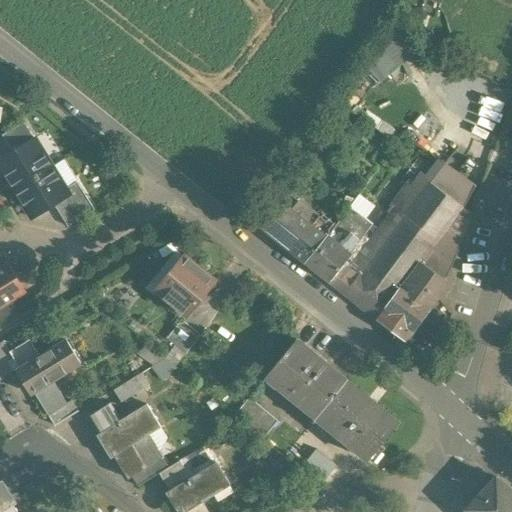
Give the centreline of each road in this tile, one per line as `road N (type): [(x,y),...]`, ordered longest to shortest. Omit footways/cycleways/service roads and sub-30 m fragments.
road 1 (tertiary): [(457,415),(181,191)]
road 2 (track): [(384,0),(224,223)]
road 3 (tertiary): [(181,191),(0,46)]
road 4 (residential): [(181,191),(74,253),(0,231)]
road 5 (residential): [(511,240),(457,415)]
road 6 (residential): [(442,471),(412,469),(306,511)]
